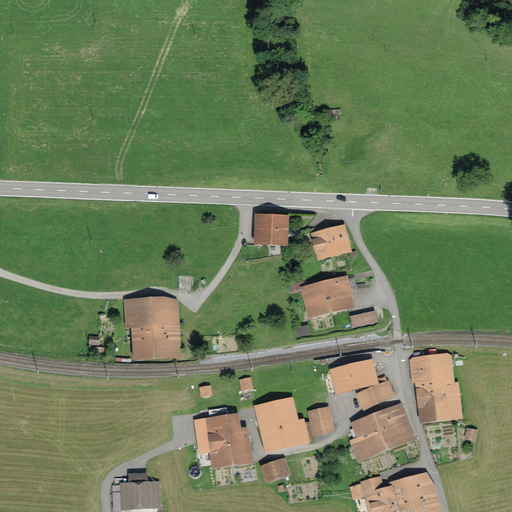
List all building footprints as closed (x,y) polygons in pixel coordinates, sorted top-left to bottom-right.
[(284,243),(285,221),(259,220),(258,242),(284,243)] [(347,250),(343,231),(329,234),(327,227),(313,231),(320,257),(347,250)] [(193,291),(193,275),(179,275),(179,291),(193,291)] [(355,289),(353,280),(300,293),(302,300),(309,298),(313,314),(349,305),(346,292),(355,289)] [(140,355),(178,353),(178,337),(174,337),(173,320),(177,319),(176,304),(166,299),(129,301),(130,326),(139,326),(140,355)] [(351,317),(353,327),(376,322),(374,312),(351,317)] [(311,334),(309,325),(296,328),(299,337),(311,334)] [(460,414),(457,388),(446,389),(445,379),(450,378),(449,367),(452,367),(450,355),(442,356),(442,357),(417,359),(418,367),(419,367),(419,370),(414,371),(415,382),(420,381),(424,418),(460,414)] [(375,381),(371,364),(333,373),(337,390),(375,381)] [(253,389),(250,376),(239,379),(242,391),(253,389)] [(213,396),(210,385),(199,387),(201,398),(213,396)] [(365,407),(393,396),(388,385),(361,397),(365,407)] [(257,409),(261,425),(264,425),(270,449),(313,439),(310,425),(304,427),(303,425),(302,425),(302,426),(295,428),(291,412),(292,412),(290,402),(281,405),(281,404),(257,409)] [(378,434),(383,448),(410,437),(403,420),(405,419),(402,412),(403,411),(400,404),(390,408),(391,412),(379,417),(385,432),(378,434)] [(235,417),(225,419),(224,410),(210,412),(212,420),(211,421),(212,430),(221,428),(222,436),(210,437),(214,464),(247,459),(243,432),(237,433),(235,417)] [(327,410),(311,414),(315,433),(331,429),(327,410)] [(370,453),(383,448),(378,434),(385,432),(379,417),(369,421),(360,425),(365,439),(354,443),(360,457),(370,452),(370,453)] [(473,439),(476,427),(464,425),(462,437),(473,439)] [(289,476),(284,463),(267,469),(270,479),(281,475),(282,479),(289,476)] [(425,477),(398,484),(400,489),(405,511),(438,511),(433,491),(429,492),(425,477)] [(364,484),(371,511),(405,511),(400,489),(382,494),(378,480),(364,484)] [(159,505),(158,485),(122,487),(123,507),(159,505)]
